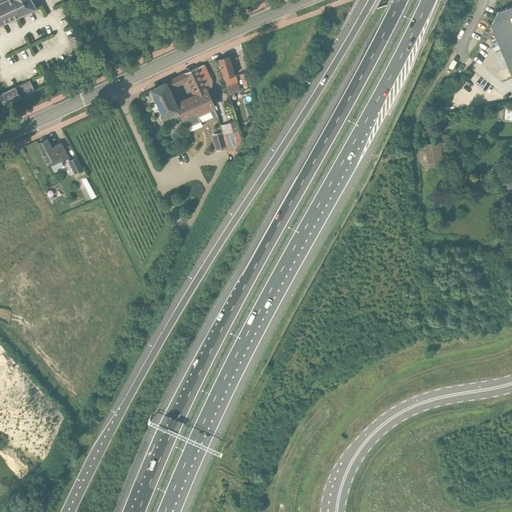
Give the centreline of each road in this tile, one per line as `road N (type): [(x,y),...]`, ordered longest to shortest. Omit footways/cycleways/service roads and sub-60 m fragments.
road 1 (motorway): [(370,0),(303,119),(196,279),(70,511)]
road 2 (motorway): [(401,0),(206,359),(138,511)]
road 3 (motorway): [(164,511),(228,369),(427,0)]
road 4 (tertiary): [(0,139),(308,0)]
road 5 (secondary): [(336,511),(356,454),(392,417),(437,398),(511,384)]
